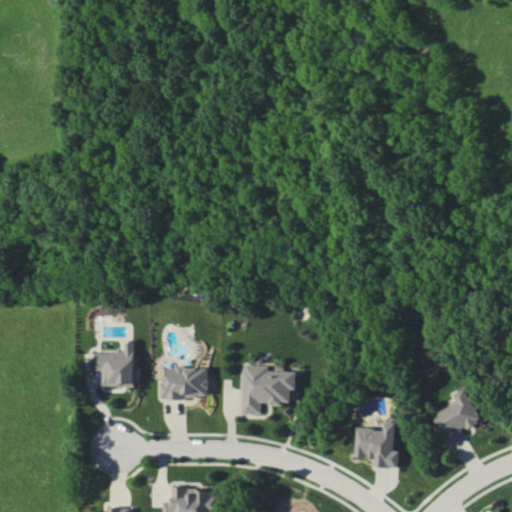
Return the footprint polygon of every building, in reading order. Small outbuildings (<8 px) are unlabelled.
[(95,370),(103,370),(103,385),(137,385),(137,341),(126,341),(126,351),(95,351),(95,370)] [(299,371),(270,370),(270,365),(244,364),(242,413),(262,414),(262,403),(284,404),(284,401),(293,402),(293,393),(298,393),(299,371)] [(168,368),(169,378),(160,379),(161,398),(209,397),(208,367),(168,368)] [(458,401),(432,415),(446,444),(465,434),(463,429),(482,419),(467,388),(454,395),(458,401)] [(358,427),(356,456),(375,457),(375,466),(398,467),(399,450),(394,450),(396,422),(385,421),(384,428),(358,427)] [(163,511),(206,511),(207,511),(216,511),(216,491),(187,491),(187,486),(172,486),(172,501),(163,501),(163,511)]
